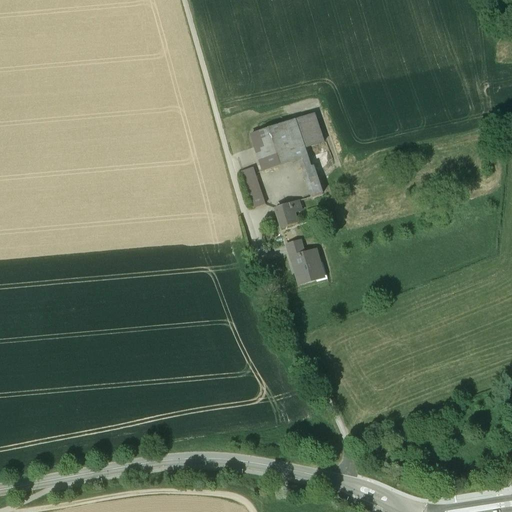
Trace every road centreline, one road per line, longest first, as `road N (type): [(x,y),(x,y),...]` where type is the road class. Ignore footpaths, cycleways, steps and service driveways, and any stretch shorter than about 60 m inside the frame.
road 1 (unclassified): [(345,482),(347,447),(334,413),(272,304),(249,240),(185,0)]
road 2 (secondary): [(0,489),(199,458),(345,482)]
road 3 (track): [(12,511),(160,492),(224,494),(252,511)]
